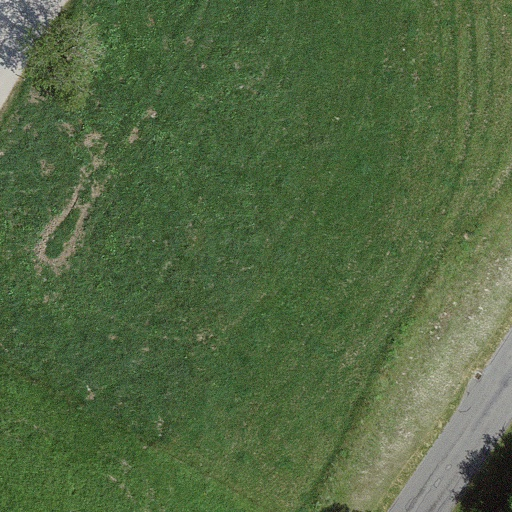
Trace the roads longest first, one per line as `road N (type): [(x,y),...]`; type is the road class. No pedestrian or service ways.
road 1 (unclassified): [(511,400),(435,511)]
road 2 (unclassified): [(0,109),(61,0)]
